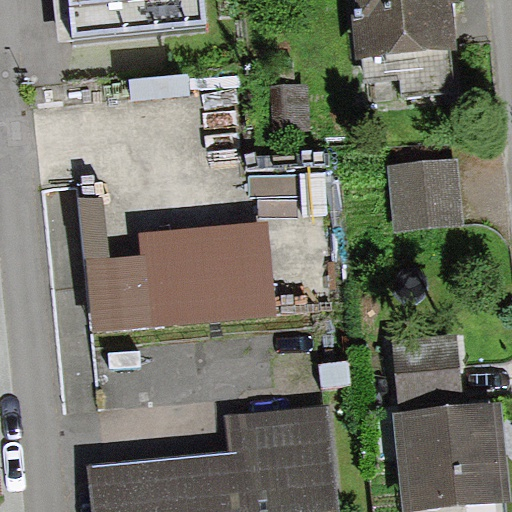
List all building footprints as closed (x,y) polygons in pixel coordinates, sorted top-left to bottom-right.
[(68,0),(73,39),(205,23),(202,0),(68,0)] [(452,0),(352,0),(358,60),(365,60),(450,51),(457,50),(452,0)] [(450,51),(365,60),(367,81),(398,77),(400,99),(455,94),(450,51)] [(456,163),(391,167),(395,234),(461,229),(456,163)] [(107,261),(102,199),(83,201),(95,330),(274,314),(266,225),(142,236),(144,257),(107,261)] [(457,337),(396,343),(402,416),(464,410),(457,337)] [(402,416),(395,417),(405,509),(412,508),(412,511),(502,511),(501,499),(510,498),(500,406),(464,410),(402,416)] [(235,465),(95,476),(98,511),(332,511),(326,415),(231,423),(235,465)]
